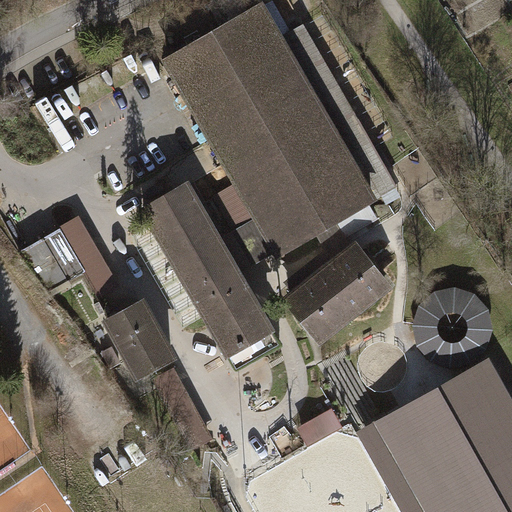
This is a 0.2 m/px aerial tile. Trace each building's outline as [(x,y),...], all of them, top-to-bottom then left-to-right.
[(336,219),(343,215),(368,203),(372,201),(364,186),(350,163),(279,39),(260,7),(167,61),(256,215),(267,234),(278,252),(317,230),(336,219)] [(279,39),(350,163),(374,149),(302,26),(279,39)] [(350,163),(364,186),(387,172),(374,149),(350,163)] [(396,187),(387,172),(364,186),(372,201),(396,187)] [(143,207),(225,351),(268,327),(186,182),(143,207)] [(374,215),(368,203),(343,215),(351,229),(374,215)] [(231,230),(242,249),(267,234),(256,215),(231,230)] [(84,274),(98,299),(119,287),(79,218),(61,228),(86,272),(84,274)] [(290,285),(297,296),(355,250),(336,219),(317,230),(328,253),(290,285)] [(61,228),(19,251),(51,292),(84,274),(86,272),(61,228)] [(278,252),(267,234),(242,249),(253,267),(278,252)] [(358,248),(355,250),(297,296),(290,302),(313,330),(318,336),(386,283),(358,248)] [(447,285),(434,289),(424,297),(417,306),(414,318),(414,330),(418,342),(425,351),(436,358),(447,361),(460,361),(471,357),(481,348),(488,337),(490,324),(488,311),(482,299),(472,291),(460,286),(447,285)] [(147,298),(104,320),(136,382),(180,360),(147,298)] [(279,346),(268,327),(225,351),(236,370),(279,346)] [(511,511),(511,394),(491,358),(353,439),(393,511),(511,511)] [(174,369),(154,380),(192,450),(213,439),(174,369)]
